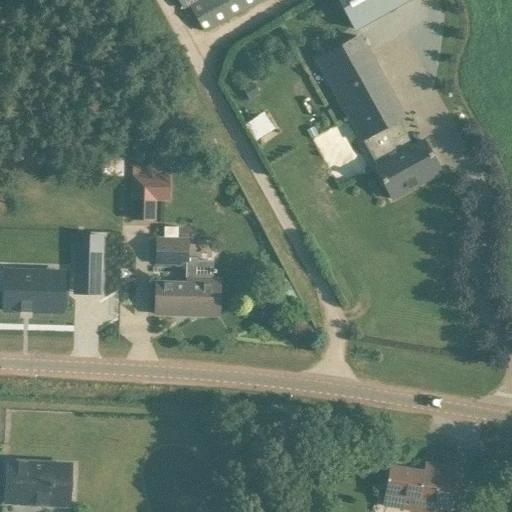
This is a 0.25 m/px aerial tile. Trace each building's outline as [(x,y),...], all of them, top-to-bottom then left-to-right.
[(177,0),(182,8),(196,0),(177,0)] [(337,0),(353,28),(403,0),(337,0)] [(368,137),(383,163),(375,168),(392,199),(441,172),(424,140),(408,149),(394,122),(404,117),(359,36),(317,60),(362,140),(368,137)] [(243,88),(250,99),(259,93),(252,82),(243,88)] [(269,133),(258,116),(244,125),(254,142),(269,133)] [(313,127),(306,130),(311,139),(318,135),(313,127)] [(121,176),(121,156),(100,156),(99,175),(121,176)] [(168,199),(169,177),(157,177),(157,166),(133,166),(132,198),(154,199),(168,199)] [(164,227),(164,237),(156,237),(155,265),(187,266),(188,266),(188,257),(189,238),(177,237),(178,227),(164,227)] [(155,314),(218,316),(219,279),(213,279),(213,261),(197,260),(197,258),(188,257),(188,266),(187,266),(186,283),(156,283),(155,314)] [(95,260),(71,259),(70,279),(94,280),(95,260)] [(0,309),(57,311),(58,272),(0,270),(0,309)] [(281,307),(297,297),(285,279),(270,288),(281,307)] [(71,465),(7,462),(6,474),(2,474),(2,490),(5,490),(5,502),(69,505),(71,465)] [(389,465),(386,485),(385,493),(409,497),(408,509),(428,511),(450,511),(457,468),(425,463),(424,471),(389,465)]
